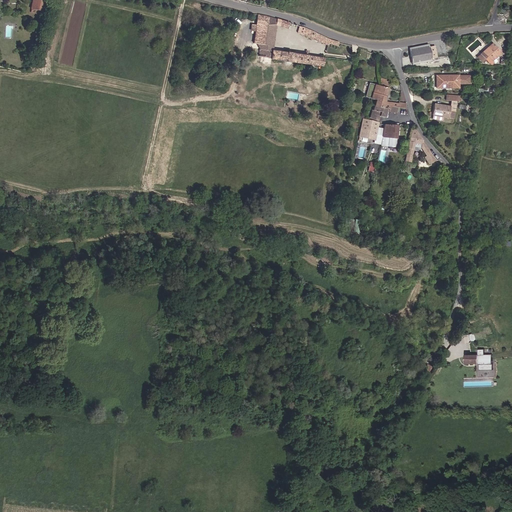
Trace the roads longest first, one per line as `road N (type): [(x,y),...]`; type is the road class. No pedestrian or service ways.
road 1 (residential): [(441,341),(461,286),(460,197),(452,169),(415,124),(391,45)]
road 2 (tertiary): [(219,0),(391,45)]
